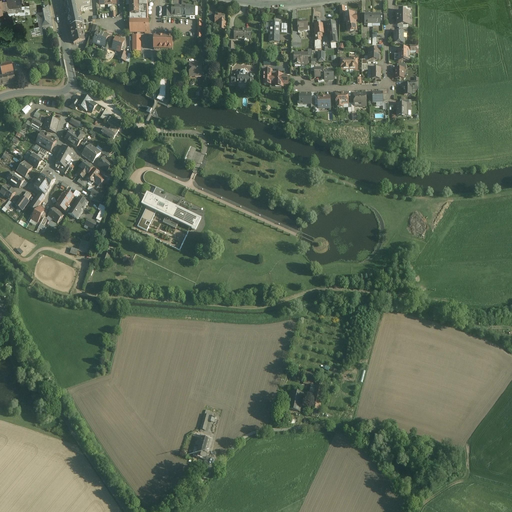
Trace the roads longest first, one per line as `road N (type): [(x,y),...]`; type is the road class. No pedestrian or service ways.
road 1 (track): [(76,312),(36,297),(30,288),(40,277),(72,282),(82,293),(243,307),(322,289),(387,293),(397,278)]
road 2 (unclassified): [(129,511),(0,302)]
road 3 (residential): [(391,0),(379,86),(302,84)]
